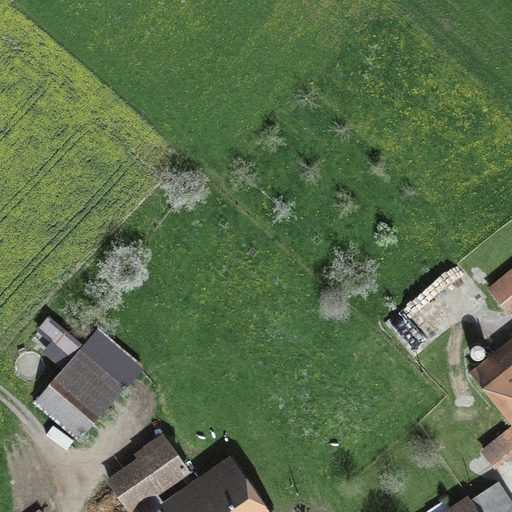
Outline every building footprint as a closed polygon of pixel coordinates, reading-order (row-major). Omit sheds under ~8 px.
[(511,276),(494,291),(508,308),(511,304),(511,276)] [(511,341),(473,373),(511,420),(511,341)] [(40,397),(83,434),(123,387),(81,350),(40,397)] [(511,449),(511,427),(484,451),(494,464),(511,449)] [(187,469),(168,442),(139,462),(158,489),(187,469)] [(110,482),(129,509),(158,489),(139,462),(110,482)] [(256,511),(226,468),(164,511),(256,511)] [(511,511),(511,502),(499,482),(485,491),(498,511),(511,511)] [(478,511),(498,511),(485,491),(471,500),(478,511)] [(478,511),(471,500),(470,501),(472,503),(458,511),(478,511)]
